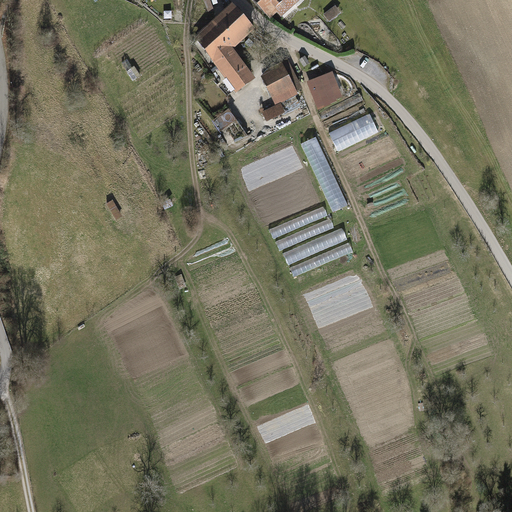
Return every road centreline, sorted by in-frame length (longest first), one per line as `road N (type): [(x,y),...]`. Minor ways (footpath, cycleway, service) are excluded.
road 1 (track): [(7,395),(200,232),(186,49),(191,0)]
road 2 (unclassified): [(236,0),(268,29),(369,81),(430,147),(511,276)]
road 3 (track): [(32,511),(2,381)]
